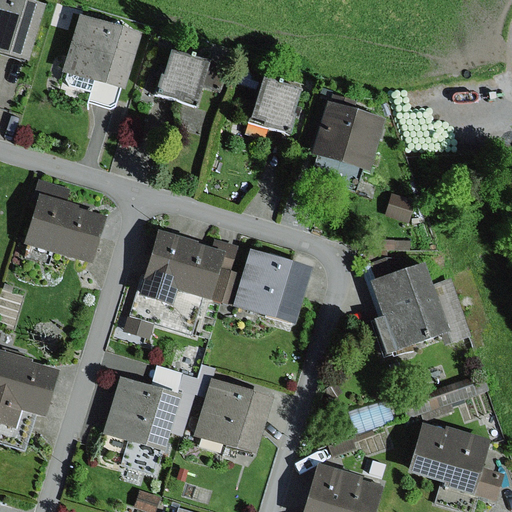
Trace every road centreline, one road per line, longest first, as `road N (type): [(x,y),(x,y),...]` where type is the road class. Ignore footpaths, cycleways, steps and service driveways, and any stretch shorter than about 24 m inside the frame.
road 1 (residential): [(142,194),(311,245),(331,255),(338,271),(270,511)]
road 2 (residential): [(45,511),(142,194)]
road 3 (residential): [(0,151),(142,194)]
